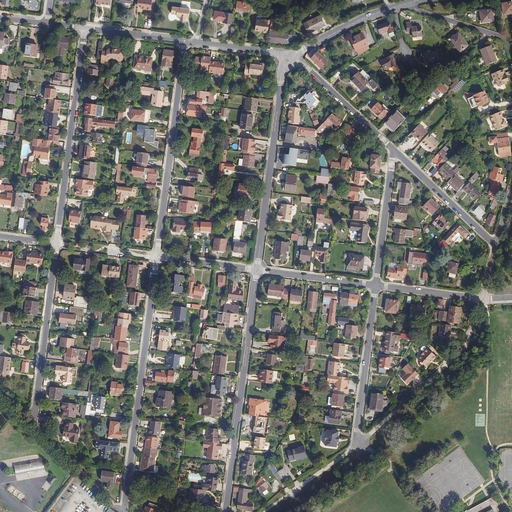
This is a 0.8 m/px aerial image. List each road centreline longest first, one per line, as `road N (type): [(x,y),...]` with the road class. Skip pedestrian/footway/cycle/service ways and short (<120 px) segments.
road 1 (residential): [(157,256),(122,511)]
road 2 (residential): [(225,511),(258,269)]
road 3 (residential): [(84,27),(57,243)]
road 4 (residential): [(183,40),(157,256)]
road 5 (residential): [(258,269),(284,65)]
road 6 (residential): [(57,243),(34,423)]
road 7 (residential): [(376,286),(359,443)]
road 8 (residential): [(496,245),(393,152)]
road 9 (residential): [(393,152),(376,286)]
road 10 (residential): [(393,152),(294,62)]
road 11 (residential): [(293,57),(407,3)]
road 12 (residential): [(407,3),(504,38),(511,57)]
